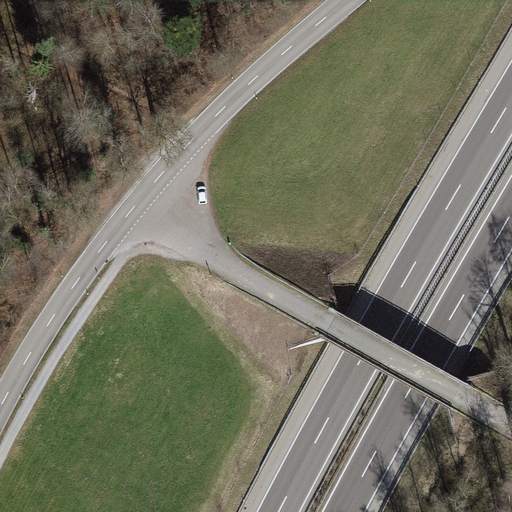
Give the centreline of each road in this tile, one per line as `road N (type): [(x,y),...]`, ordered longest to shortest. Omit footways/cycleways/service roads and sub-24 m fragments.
road 1 (tertiary): [(347,0),(163,171),(62,302),(0,408)]
road 2 (motorway): [(511,99),(279,511)]
road 3 (track): [(132,209),(511,423)]
road 4 (motorway): [(344,511),(511,215)]
road 5 (track): [(154,114),(14,45),(28,177)]
road 6 (track): [(0,186),(154,114),(199,134)]
